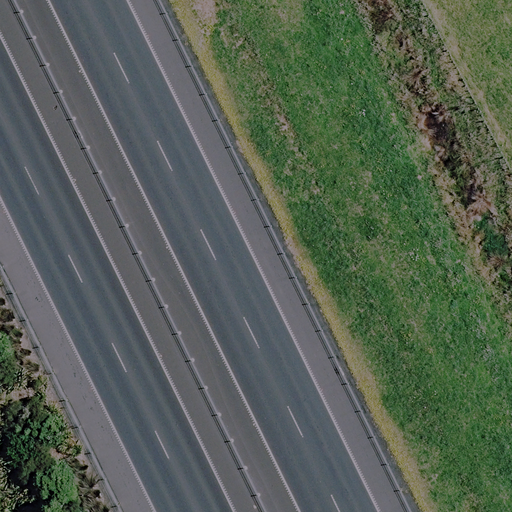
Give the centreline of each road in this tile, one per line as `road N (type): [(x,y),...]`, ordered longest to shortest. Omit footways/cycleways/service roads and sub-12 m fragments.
road 1 (motorway): [(97,0),(349,511)]
road 2 (motorway): [(200,511),(0,104)]
